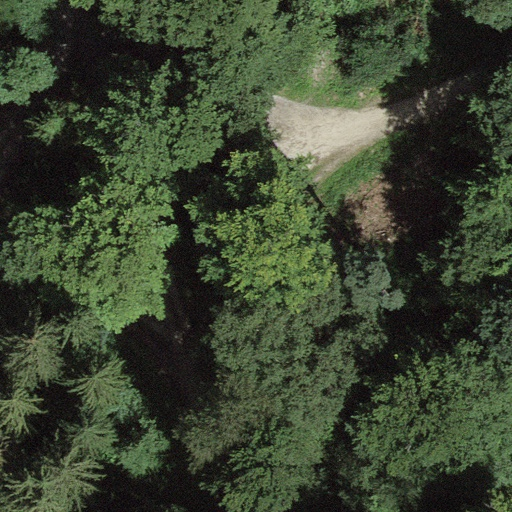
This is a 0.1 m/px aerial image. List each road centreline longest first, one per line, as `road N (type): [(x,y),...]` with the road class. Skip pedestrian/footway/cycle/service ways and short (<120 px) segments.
road 1 (track): [(129,192),(362,122),(511,58)]
road 2 (track): [(0,242),(129,192),(86,0)]
road 3 (track): [(340,129),(205,73),(105,0)]
road 4 (track): [(0,287),(179,337)]
road 5 (track): [(227,511),(179,337)]
road 6 (track): [(74,0),(0,143)]
road 7 (track): [(179,337),(129,192)]
